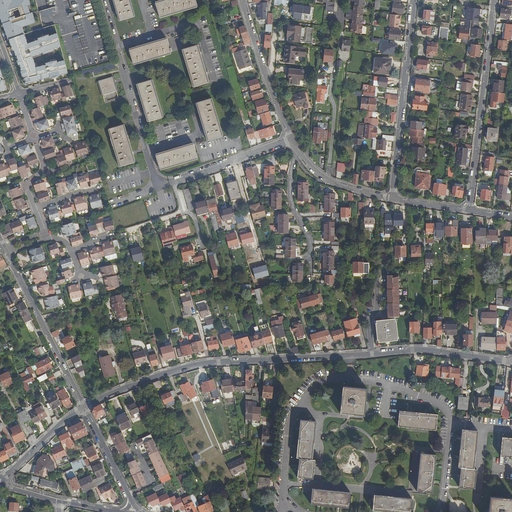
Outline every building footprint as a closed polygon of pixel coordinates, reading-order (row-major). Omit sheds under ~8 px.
[(27,6),(30,5),(29,0),(0,0),(0,16),(3,23),(9,39),(25,34),(22,27),(36,22),(32,12),(30,13),(27,6)] [(113,0),(120,21),(125,19),(128,18),(129,18),(134,17),(129,0),(113,0)] [(164,0),(155,3),(157,8),(158,11),(158,12),(159,17),(197,6),(196,0),(195,0),(164,0)] [(268,4),(268,2),(264,3),(261,3),(258,3),(259,20),(266,20),(267,9),(268,4)] [(392,13),(402,14),(403,4),(400,4),(400,2),(394,2),(394,3),(393,3),(392,13)] [(295,5),(293,18),(301,19),(302,13),(303,6),(295,5)] [(44,17),(58,13),(56,6),(42,10),(39,11),(41,18),(44,17)] [(353,10),(347,10),(346,14),(363,16),(364,7),(354,6),(356,6),(355,10),(353,10)] [(482,9),(468,7),(466,19),(471,20),(478,21),(479,14),(482,14),(482,9)] [(510,10),(501,9),(500,17),(509,18),(510,10)] [(421,20),(433,21),(434,11),(422,10),(421,20)] [(352,23),(352,24),(362,25),(363,16),(346,14),(346,16),(346,19),(352,19),(354,20),(354,24),(352,23)] [(389,27),(398,28),(399,22),(399,20),(400,20),(400,15),(390,14),(389,27)] [(470,29),(471,20),(466,19),(463,19),(463,22),(466,22),(466,28),(460,28),(459,39),(463,39),(462,44),(468,44),(468,41),(468,40),(467,40),(469,29),(470,29)] [(481,38),(482,30),(477,29),(478,21),(471,20),(470,29),(468,40),(468,41),(472,42),(473,37),(475,37),(475,40),(479,40),(479,38),(481,38)] [(511,33),(511,24),(504,23),(503,29),(504,29),(506,30),(505,39),(507,40),(510,40),(511,40),(511,33)] [(352,24),(351,32),(355,33),(361,33),(362,25),(352,24)] [(432,26),(423,25),(422,31),(424,31),(423,34),(431,35),(432,26)] [(244,42),(229,47),(230,49),(232,49),(240,46),(250,43),(245,26),(240,28),(240,29),(238,29),(239,31),(238,31),(239,35),(241,34),(244,42)] [(313,28),(288,26),(287,40),(312,43),(313,28)] [(439,40),(447,41),(449,28),(440,27),(439,40)] [(397,29),(390,28),(389,39),(399,40),(400,31),(396,30),(397,29)] [(25,34),(9,39),(11,46),(13,51),(14,50),(17,60),(16,60),(16,62),(17,64),(25,83),(27,84),(39,81),(53,77),(57,76),(68,73),(64,60),(35,68),(34,62),(32,57),(42,53),(60,47),(57,33),(28,43),(25,34)] [(167,39),(129,50),(130,55),(131,55),(132,58),(131,58),(133,64),(171,53),(169,47),(168,44),(167,39)] [(347,40),(342,40),(341,51),(350,51),(351,41),(347,40)] [(502,50),(506,51),(507,41),(499,40),(499,42),(498,48),(502,49),(502,50)] [(384,43),(377,42),(376,49),(383,50),(384,43)] [(436,55),(438,44),(428,43),(427,46),(426,47),(426,48),(426,49),(426,50),(427,51),(426,57),(432,57),(432,55),(436,55)] [(480,45),(472,44),(472,47),(471,47),(470,55),(471,56),(473,57),(474,56),(478,56),(480,45)] [(188,47),(183,49),(194,87),(199,85),(202,84),(208,83),(197,45),(191,47),(188,48),(188,47)] [(240,46),(232,49),(233,53),(234,53),(239,69),(251,65),(249,58),(248,59),(245,49),(241,51),(240,46)] [(305,49),(286,47),(285,62),(294,62),(294,54),(305,55),(305,49)] [(334,51),(324,50),(323,60),(333,61),(334,51)] [(391,60),(376,58),(374,72),(386,74),(386,70),(390,70),(391,60)] [(430,61),(418,60),(417,69),(421,70),(421,71),(426,72),(427,64),(430,64),(430,61)] [(501,77),(506,77),(507,67),(502,66),(502,65),(498,65),(498,67),(497,69),(502,70),(502,72),(501,74),(501,77)] [(304,71),(289,69),(288,78),(290,78),(289,83),(299,84),(300,80),(303,80),(304,71)] [(104,79),(98,81),(102,95),(108,94),(108,93),(111,92),(111,93),(117,91),(112,77),(107,78),(107,79),(104,80),(104,79)] [(386,87),(387,78),(380,77),(380,81),(374,80),(373,86),(386,87)] [(473,84),(473,80),(464,78),(462,78),(460,91),(462,91),(470,92),(471,87),(472,83),(473,84)] [(257,79),(248,82),(251,91),(260,88),(257,79)] [(425,80),(416,79),(415,90),(424,91),(423,93),(428,94),(430,81),(425,81),(425,80)] [(142,82),(137,84),(148,122),(154,120),(157,119),(162,117),(151,80),(146,81),(142,82)] [(493,92),(502,93),(503,81),(495,80),(493,92)] [(326,94),(327,87),(321,86),(321,82),(317,82),(317,90),(316,96),(317,96),(317,101),(323,102),(324,99),(324,94),(326,94)] [(371,96),(374,96),(375,91),(374,90),(375,86),(368,86),(369,85),(363,84),(363,88),(365,89),(365,90),(364,90),(363,95),(367,95),(371,96)] [(70,85),(63,87),(64,93),(61,94),(62,98),(63,101),(67,100),(66,97),(73,96),(70,85)] [(53,91),(49,92),(52,101),(62,98),(61,94),(59,88),(53,90),(53,91)] [(261,90),(251,93),(253,101),(263,97),(261,90)] [(470,92),(462,91),(461,102),(460,109),(470,111),(471,103),(472,96),(470,95),(470,92)] [(304,92),(293,95),(297,107),(303,105),(303,106),(303,107),(304,107),(305,107),(306,107),(307,106),(307,105),(307,104),(304,92)] [(504,102),(505,93),(502,93),(493,92),(492,92),(491,96),(490,107),(496,107),(496,101),(504,102)] [(39,96),(35,98),(38,107),(39,107),(49,104),(46,96),(43,97),(42,95),(41,95),(39,96)] [(412,108),(426,110),(427,101),(425,101),(425,97),(416,96),(415,100),(413,100),(412,108)] [(202,101),(196,102),(208,140),(213,139),(213,138),(216,137),(216,138),(222,136),(211,98),(205,100),(202,101)] [(369,99),(361,98),(360,109),(369,110),(370,105),(369,105),(369,99)] [(264,99),(255,102),(259,113),(268,110),(269,110),(270,110),(270,109),(271,109),(271,108),(271,107),(271,106),(270,105),(269,105),(268,105),(266,105),(264,99)] [(12,105),(1,109),(4,118),(16,113),(14,109),(14,110),(12,105)] [(70,105),(59,108),(61,115),(65,114),(66,118),(73,116),(70,105)] [(38,107),(31,110),(32,114),(31,114),(33,120),(43,117),(39,107),(38,107)] [(372,112),(365,111),(365,115),(364,124),(366,125),(373,125),(376,126),(377,126),(378,119),(376,119),(376,112),(372,112)] [(269,112),(260,114),(263,124),(271,121),(270,117),(271,116),(269,112)] [(20,115),(8,119),(12,128),(24,124),(22,120),(20,115)] [(66,118),(63,119),(64,123),(61,124),(62,128),(75,124),(73,116),(66,118)] [(47,119),(34,124),(36,127),(38,126),(40,131),(50,127),(47,119)] [(411,125),(410,129),(421,130),(422,122),(409,121),(409,124),(411,125)] [(75,124),(62,128),(63,131),(66,130),(67,135),(77,132),(75,124)] [(114,127),(109,129),(120,167),(126,165),(129,164),(134,162),(123,124),(117,126),(118,126),(114,127)] [(354,144),(361,145),(362,139),(362,140),(362,138),(364,126),(359,125),(358,139),(354,138),(354,144)] [(372,137),(376,137),(376,128),(373,128),(373,125),(366,125),(365,138),(372,139),(372,137)] [(468,126),(456,125),(455,137),(464,138),(465,131),(467,132),(468,126)] [(273,126),(254,132),(256,137),(257,139),(261,138),(276,134),(273,126)] [(25,127),(12,132),(15,140),(25,136),(23,132),(26,131),(25,127)] [(249,130),(246,131),(248,139),(256,137),(254,132),(253,129),(251,129),(251,127),(248,128),(249,130)] [(318,128),(315,128),(314,132),(313,143),(320,143),(321,140),(326,141),(327,130),(323,130),(322,130),(322,129),(318,128)] [(498,129),(489,128),(487,140),(497,141),(498,129)] [(421,130),(410,129),(409,136),(413,136),(412,143),(413,143),(422,144),(424,131),(421,130)] [(45,138),(42,140),(44,144),(41,145),(42,149),(48,147),(55,144),(52,136),(45,138)] [(373,139),(372,149),(385,150),(386,140),(384,140),(373,139)] [(77,143),(74,145),(78,157),(88,154),(85,141),(81,142),(81,143),(78,144),(77,143)] [(414,159),(424,160),(425,148),(424,148),(424,144),(422,144),(413,143),(413,147),(412,146),(411,151),(413,151),(415,151),(414,159)] [(55,144),(48,147),(49,150),(43,152),(46,159),(56,155),(54,149),(56,148),(55,144)] [(193,144),(155,155),(157,161),(157,160),(158,164),(160,169),(198,158),(196,152),(195,149),(193,144)] [(25,146),(18,148),(21,156),(22,156),(29,153),(34,152),(32,148),(30,149),(28,145),(25,146)] [(71,147),(63,149),(64,153),(67,161),(75,159),(71,147)] [(456,165),(465,166),(467,148),(465,148),(460,147),(459,147),(458,151),(456,165)] [(29,153),(22,156),(23,160),(26,159),(28,164),(29,166),(39,162),(36,155),(30,157),(29,153)] [(64,153),(56,155),(57,159),(56,159),(56,160),(57,163),(58,167),(68,164),(67,161),(64,153)] [(493,157),(486,156),(484,171),(492,172),(494,157),(493,157)] [(9,164),(6,165),(8,172),(18,169),(18,168),(15,158),(8,160),(9,164)] [(0,178),(9,175),(8,172),(6,165),(5,163),(1,164),(1,165),(0,165),(0,178)] [(337,170),(344,172),(345,164),(337,163),(337,170)] [(28,164),(18,168),(18,169),(22,178),(28,176),(27,172),(31,171),(29,166),(28,164)] [(252,166),(247,168),(247,170),(246,170),(248,178),(249,178),(251,184),(255,183),(257,183),(255,177),(252,167),(252,166)] [(274,167),(265,166),(264,177),(269,177),(269,174),(274,174),(274,167)] [(385,171),(386,167),(375,166),(375,168),(374,181),(379,181),(379,178),(383,178),(384,174),(384,171),(385,171)] [(374,181),(375,168),(367,167),(367,171),(362,170),(361,179),(366,180),(367,181),(370,181),(371,180),(374,181)] [(429,175),(430,172),(423,171),(421,168),(417,167),(414,170),(414,173),(416,176),(417,173),(429,175)] [(508,183),(509,171),(501,170),(499,179),(495,179),(494,184),(499,185),(507,186),(508,183)] [(97,182),(101,181),(99,172),(89,175),(90,181),(91,185),(98,183),(97,182)] [(428,187),(430,188),(432,175),(429,175),(417,173),(416,176),(415,187),(427,189),(428,187)] [(74,179),(66,182),(67,185),(69,190),(77,188),(75,182),(79,181),(78,177),(77,174),(73,175),(74,179)] [(85,176),(78,177),(79,181),(81,188),(88,186),(87,182),(90,181),(89,175),(88,174),(85,175),(85,176)] [(269,177),(264,177),(264,184),(270,184),(274,184),(274,174),(269,174),(269,177)] [(42,183),(34,185),(36,192),(42,190),(47,189),(45,182),(49,181),(48,177),(41,179),(42,183)] [(62,182),(55,184),(56,186),(58,195),(65,193),(64,186),(67,185),(66,182),(65,178),(61,180),(62,182)] [(232,181),(226,183),(231,201),(241,198),(239,188),(238,188),(237,186),(238,186),(237,181),(232,182),(232,181)] [(308,183),(298,183),(298,193),(303,193),(303,190),(308,190),(308,183)] [(443,184),(434,183),(433,194),(442,195),(445,195),(447,185),(443,184)] [(220,184),(215,185),(218,196),(223,194),(220,184)] [(506,194),(507,186),(499,185),(497,198),(506,199),(506,194)] [(20,186),(9,190),(12,199),(24,194),(20,186)] [(463,187),(453,186),(452,195),(453,195),(453,196),(456,197),(457,196),(458,195),(462,196),(463,187)] [(43,194),(37,196),(40,203),(50,199),(48,192),(50,191),(49,188),(47,189),(42,190),(43,194)] [(190,188),(183,190),(189,210),(195,209),(194,203),(190,188)] [(490,190),(482,189),(480,199),(489,200),(490,190)] [(281,191),(272,190),(271,201),(276,201),(276,198),(281,198),(281,191)] [(303,193),(298,193),(298,201),(308,201),(308,190),(303,190),(303,193)] [(92,209),(103,206),(99,193),(98,194),(96,194),(96,195),(92,196),(92,195),(88,197),(92,209)] [(334,194),(325,194),(325,203),(334,203),(334,194)] [(77,198),(73,199),(77,211),(88,208),(84,196),(81,197),(77,198)] [(21,209),(28,206),(26,200),(24,201),(23,197),(14,200),(18,210),(21,209)] [(276,201),(271,201),(271,208),(281,208),(281,198),(276,198),(276,201)] [(206,200),(194,203),(195,209),(197,216),(202,214),(202,213),(209,211),(207,204),(206,201),(206,200)] [(64,205),(61,206),(63,215),(73,212),(70,202),(64,203),(64,205)] [(215,202),(207,204),(209,211),(214,230),(218,229),(214,214),(213,212),(217,211),(215,202)] [(253,204),(249,205),(253,219),(258,218),(262,217),(261,215),(265,213),(265,211),(263,205),(260,206),(259,203),(254,205),(253,204)] [(334,203),(325,203),(324,212),(334,212),(334,203)] [(57,205),(49,208),(50,211),(48,212),(49,215),(50,219),(60,216),(57,205)] [(350,208),(341,208),(341,221),(345,221),(346,217),(350,217),(350,208)] [(225,210),(220,211),(220,213),(223,221),(235,218),(233,209),(226,211),(225,210)] [(370,210),(364,210),(364,215),(364,224),(374,224),(374,209),(370,209),(370,210)] [(288,215),(279,215),(279,216),(279,223),(278,225),(283,225),(283,222),(288,222),(288,215)] [(393,215),(385,215),(385,225),(385,233),(393,233),(393,225),(393,215)] [(26,216),(19,218),(20,220),(21,222),(26,220),(30,229),(34,227),(36,227),(37,226),(33,217),(27,219),(26,216)] [(106,232),(114,229),(112,221),(104,223),(103,218),(99,220),(101,226),(104,225),(106,232)] [(10,224),(13,232),(17,231),(18,232),(24,230),(21,222),(20,220),(10,224)] [(96,225),(88,227),(89,232),(90,236),(99,234),(97,227),(101,226),(99,220),(95,221),(96,225)] [(458,220),(446,220),(446,226),(445,226),(445,236),(450,236),(450,237),(450,239),(456,240),(457,236),(457,227),(458,227),(458,220)] [(184,223),(173,226),(176,236),(190,232),(188,221),(183,222),(184,223)] [(73,234),(77,233),(73,222),(61,226),(62,230),(63,230),(64,233),(63,233),(64,237),(73,234)] [(283,225),(278,225),(278,232),(288,232),(288,222),(283,222),(283,225)] [(334,222),(324,222),(324,231),(334,231),(334,222)] [(6,231),(2,233),(4,238),(14,233),(13,232),(10,224),(10,223),(4,226),(6,231)] [(444,223),(434,223),(434,224),(434,233),(434,234),(443,234),(444,223)] [(434,224),(426,224),(426,227),(425,227),(425,230),(426,230),(426,233),(427,233),(434,233),(434,224)] [(169,232),(160,234),(163,246),(173,244),(173,241),(177,240),(173,227),(168,228),(169,232)] [(462,228),(461,228),(461,243),(471,244),(471,236),(471,228),(471,227),(462,227),(462,228)] [(480,231),(476,231),(476,243),(486,243),(486,240),(486,238),(486,229),(480,228),(480,231)] [(494,230),(486,230),(486,238),(486,240),(492,240),(498,240),(498,239),(498,232),(494,232),(494,230)] [(334,231),(324,231),(324,240),(334,240),(334,231)] [(72,246),(83,242),(80,232),(77,233),(73,234),(74,238),(70,239),(72,246)] [(236,233),(225,236),(228,247),(239,245),(236,233)] [(507,247),(511,246),(511,237),(504,237),(503,246),(504,246),(507,247)] [(295,239),(286,239),(286,250),(290,250),(290,246),(295,247),(295,239)] [(105,243),(101,244),(105,256),(116,253),(112,241),(109,242),(105,243)] [(57,243),(49,246),(51,255),(60,252),(61,257),(65,255),(63,248),(59,250),(57,243)] [(188,256),(194,254),(192,245),(181,248),(184,261),(189,260),(188,256)] [(420,245),(411,246),(411,256),(421,256),(420,245)] [(286,250),(286,257),(295,257),(295,247),(290,246),(290,250),(286,250)] [(405,246),(395,246),(395,257),(399,257),(399,258),(400,258),(401,258),(402,257),(405,256),(405,246)] [(30,251),(34,262),(40,260),(45,258),(43,254),(43,253),(41,248),(36,249),(35,247),(30,249),(30,251)] [(93,250),(89,251),(92,260),(102,257),(99,247),(93,248),(93,250)] [(328,251),(324,251),(324,260),(333,260),(333,251),(330,251),(330,250),(328,249),(328,251)] [(86,251),(78,254),(82,266),(90,263),(86,251)] [(194,262),(204,259),(202,252),(198,253),(199,256),(193,258),(194,262)] [(214,255),(209,257),(214,277),(219,276),(214,255)] [(67,266),(73,265),(71,258),(69,258),(60,261),(62,268),(60,269),(61,272),(68,270),(67,266)] [(333,260),(324,260),(323,269),(333,269),(333,260)] [(363,262),(353,262),(353,272),(363,272),(363,273),(368,273),(368,266),(363,266),(363,262)] [(303,263),(293,263),(293,274),(298,274),(298,271),(302,271),(303,263)] [(102,276),(114,273),(112,265),(107,266),(100,267),(102,276)] [(43,267),(31,271),(32,275),(33,274),(34,278),(33,278),(34,282),(47,278),(43,267)] [(61,272),(60,273),(62,279),(56,281),(56,282),(57,285),(61,284),(64,283),(63,279),(73,276),(70,269),(68,270),(61,272)] [(298,274),(293,274),(293,281),(298,281),(302,281),(302,271),(298,271),(298,274)] [(106,289),(119,286),(117,275),(104,278),(105,282),(106,282),(106,285),(106,289)] [(379,343),(397,340),(397,338),(398,338),(396,321),(395,321),(395,317),(399,317),(398,275),(387,275),(387,279),(387,286),(387,293),(387,300),(387,308),(387,315),(387,319),(376,320),(376,323),(375,323),(377,340),(378,340),(379,343)] [(88,283),(83,284),(85,296),(98,293),(97,286),(93,287),(92,281),(88,282),(88,283)] [(48,284),(38,286),(39,293),(41,292),(42,296),(51,294),(48,284)] [(72,285),(68,286),(71,299),(82,297),(79,284),(75,285),(75,286),(72,286),(72,285)] [(13,288),(3,293),(9,305),(19,301),(13,288)] [(505,301),(503,300),(503,288),(497,288),(497,305),(497,308),(503,308),(511,311),(511,307),(509,307),(503,305),(505,301)] [(182,313),(183,318),(191,316),(189,312),(190,312),(189,308),(189,306),(193,305),(189,292),(185,293),(186,296),(181,297),(185,313),(182,313)] [(321,293),(296,300),(298,309),(323,302),(321,293)] [(113,304),(112,304),(113,308),(114,308),(114,311),(115,315),(116,314),(117,319),(127,316),(123,301),(121,294),(111,297),(113,304)] [(57,296),(44,298),(45,302),(46,302),(47,305),(46,306),(47,309),(59,307),(57,296)] [(511,299),(510,298),(509,302),(505,301),(503,305),(509,307),(511,307),(511,299)] [(16,306),(25,322),(32,319),(30,314),(24,302),(19,305),(19,303),(16,305),(16,306)] [(206,304),(198,306),(201,318),(205,317),(205,316),(209,315),(206,304)] [(481,323),(497,323),(497,316),(497,308),(497,305),(490,305),(490,312),(481,312),(481,323)] [(280,308),(275,310),(277,318),(283,317),(280,308)] [(300,320),(292,322),(293,326),(292,326),(293,331),(295,331),(296,336),(297,340),(305,338),(304,334),(300,320)] [(29,321),(25,323),(29,333),(33,331),(29,321)] [(418,322),(409,322),(409,332),(419,332),(418,322)] [(268,323),(260,326),(261,331),(265,344),(273,341),(268,323)] [(357,324),(345,327),(347,336),(360,333),(357,324)] [(457,324),(442,324),(442,330),(445,330),(445,334),(457,334),(457,324)] [(282,325),(272,327),(275,338),(285,336),(282,325)] [(432,328),(423,328),(423,338),(432,338),(432,328)] [(342,329),(331,332),(334,340),(344,337),(342,329)] [(327,330),(317,333),(320,342),(329,340),(327,330)] [(497,350),(505,350),(505,333),(497,330),(497,338),(497,349),(497,350)] [(255,336),(250,337),(252,345),(255,345),(256,347),(265,345),(265,344),(261,331),(254,333),(255,336)] [(226,333),(221,335),(224,347),(235,343),(232,332),(226,333)] [(317,333),(311,335),(313,344),(320,342),(317,333)] [(74,334),(62,339),(67,349),(77,345),(74,334)] [(112,334),(106,336),(108,345),(114,343),(112,334)] [(218,348),(217,336),(212,337),(212,334),(207,334),(208,337),(206,338),(207,342),(208,342),(209,349),(214,348),(218,348)] [(463,345),(472,345),(473,335),(466,335),(463,335),(463,345)] [(248,337),(236,340),(239,352),(251,349),(248,337)] [(496,349),(497,349),(497,338),(481,337),(481,348),(496,349)] [(194,353),(204,350),(201,341),(192,343),(192,344),(194,352),(194,353)] [(179,357),(193,353),(191,344),(181,347),(181,348),(177,349),(179,357)] [(164,360),(175,357),(172,345),(161,348),(164,360)] [(144,350),(133,354),(135,364),(143,362),(147,361),(144,350)] [(154,350),(148,352),(152,366),(159,364),(156,354),(155,354),(154,350)] [(78,379),(86,375),(77,355),(69,358),(78,379)] [(109,355),(99,358),(105,378),(115,375),(112,366),(115,365),(114,361),(111,362),(109,355)] [(38,369),(37,370),(38,374),(52,367),(48,358),(36,364),(38,369)] [(31,366),(26,368),(30,375),(34,373),(31,366)] [(429,367),(417,366),(416,375),(428,376),(429,367)] [(459,387),(460,378),(459,378),(460,370),(452,369),(452,368),(448,368),(448,369),(442,368),(441,377),(451,378),(451,377),(456,378),(456,387),(459,387)] [(260,420),(261,414),(261,406),(257,406),(257,400),(252,400),(253,387),(251,387),(251,382),(252,381),(253,380),(253,379),(253,376),(251,376),(252,371),(250,371),(247,371),(246,371),(246,383),(246,391),(246,419),(260,420)] [(8,372),(0,375),(0,378),(4,387),(13,382),(8,372)] [(46,374),(37,378),(39,382),(47,377),(46,374)] [(27,376),(20,380),(23,385),(31,381),(29,375),(27,376)] [(234,390),(233,383),(232,379),(227,379),(227,378),(219,379),(222,391),(234,390)] [(213,380),(202,383),(203,387),(201,387),(203,394),(216,390),(213,380)] [(163,388),(160,381),(151,384),(154,391),(163,388)] [(198,396),(193,386),(191,387),(189,383),(181,386),(185,395),(184,395),(183,394),(179,396),(182,403),(186,401),(186,403),(187,402),(186,400),(188,399),(186,395),(188,394),(190,400),(198,396)] [(264,387),(263,387),(262,397),(272,398),(273,388),(268,387),(267,386),(265,386),(264,387)] [(492,414),(503,416),(505,393),(504,392),(505,391),(504,391),(505,386),(499,386),(499,390),(495,390),(492,414)] [(367,389),(342,387),(342,396),(340,413),(364,416),(365,404),(367,389)] [(64,389),(58,392),(65,406),(71,403),(64,389)] [(177,397),(174,391),(166,394),(165,393),(161,395),(165,404),(166,404),(167,408),(176,404),(174,399),(177,397)] [(511,394),(505,393),(503,416),(502,419),(508,419),(511,394)] [(56,394),(47,398),(52,409),(58,406),(57,406),(61,404),(56,394)] [(458,398),(458,408),(467,409),(468,399),(458,398)] [(40,402),(33,405),(36,411),(36,410),(40,419),(47,416),(40,402)] [(140,412),(136,403),(128,407),(132,415),(140,412)] [(105,414),(100,405),(94,408),(93,412),(96,418),(105,414)] [(143,407),(140,408),(145,418),(152,414),(148,405),(143,407)] [(31,406),(26,408),(34,423),(40,419),(36,410),(36,411),(32,413),(31,410),(32,409),(31,406)] [(26,410),(18,414),(22,423),(30,419),(26,410)] [(411,412),(398,411),(397,427),(436,430),(438,414),(429,413),(411,412)] [(132,424),(127,413),(123,415),(123,413),(115,417),(116,420),(121,430),(132,424)] [(317,422),(301,420),(300,430),(298,448),(297,459),(300,459),(299,468),(298,478),(314,480),(316,461),(313,460),(317,422)] [(69,429),(74,440),(87,434),(82,422),(69,429)] [(13,434),(11,435),(15,443),(26,437),(19,425),(10,429),(13,434)] [(462,467),(474,468),(478,430),(462,429),(461,439),(460,458),(459,467),(462,467)] [(273,443),(274,430),(269,430),(269,431),(263,430),(262,441),(273,443)] [(77,445),(74,440),(72,441),(71,440),(69,433),(60,437),(63,444),(66,442),(69,448),(73,446),(75,445),(75,446),(77,445)] [(121,433),(113,437),(121,454),(130,449),(121,433)] [(168,474),(151,435),(140,440),(139,441),(141,445),(145,444),(160,478),(168,474)] [(511,437),(502,436),(500,455),(511,456),(511,437)] [(10,442),(3,446),(5,450),(8,456),(17,452),(12,441),(10,442)] [(50,450),(53,460),(66,456),(63,446),(50,450)] [(92,447),(85,450),(91,462),(98,458),(92,447)] [(0,459),(1,462),(9,458),(8,456),(5,450),(0,452),(0,459)] [(192,456),(194,462),(200,459),(198,453),(192,456)] [(437,454),(421,453),(417,491),(433,493),(434,483),(436,464),(437,454)] [(45,456),(44,458),(42,457),(40,459),(40,462),(38,461),(37,466),(35,466),(33,474),(43,476),(45,469),(49,470),(49,472),(54,473),(55,468),(54,465),(52,460),(49,459),(48,457),(45,456)] [(82,458),(71,463),(73,468),(84,462),(82,458)] [(243,458),(228,465),(232,475),(247,468),(243,458)] [(101,463),(105,461),(104,459),(102,460),(95,463),(96,465),(93,467),(98,478),(104,475),(106,474),(101,463)] [(136,460),(135,460),(128,463),(131,469),(138,487),(146,484),(136,460)] [(84,462),(73,468),(74,469),(75,472),(86,467),(84,462)] [(474,468),(462,467),(461,477),(460,486),(475,488),(477,469),(474,468)] [(77,489),(81,487),(79,481),(75,472),(74,469),(70,470),(74,478),(69,480),(73,489),(77,488),(77,489)] [(106,482),(104,475),(98,478),(93,480),(96,487),(106,482)] [(186,485),(181,475),(178,477),(182,487),(186,485)] [(84,492),(95,487),(92,480),(90,476),(79,481),(81,487),(84,492)] [(270,479),(255,477),(254,488),(257,488),(269,490),(270,479)] [(59,490),(60,483),(43,479),(41,485),(51,488),(59,490)] [(172,480),(165,483),(170,492),(176,489),(172,480)] [(108,485),(107,482),(96,487),(100,496),(103,495),(104,498),(111,495),(111,497),(116,494),(111,484),(108,485)] [(313,489),(311,505),(320,506),(340,508),(350,509),(351,493),(313,489)] [(160,492),(151,496),(156,506),(165,502),(163,498),(166,497),(163,491),(160,492)] [(245,491),(240,493),(244,501),(249,499),(245,491)] [(208,511),(204,504),(199,506),(194,494),(191,496),(193,502),(196,508),(198,507),(200,511),(201,510),(202,511),(208,511)] [(207,503),(204,504),(208,511),(209,511),(214,510),(212,506),(213,505),(211,501),(208,495),(204,497),(207,503)] [(410,511),(412,498),(374,495),(373,511),(382,511),(386,511),(410,511)] [(511,511),(511,498),(491,496),(489,511),(511,511)] [(188,510),(187,511),(197,511),(196,508),(193,502),(186,505),(188,510)] [(10,503),(9,511),(17,511),(19,504),(10,503)]
